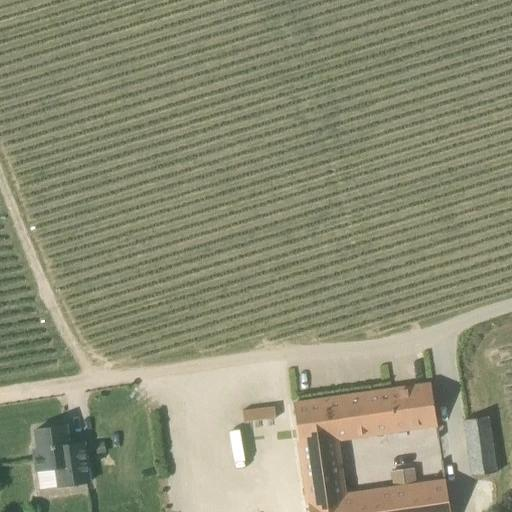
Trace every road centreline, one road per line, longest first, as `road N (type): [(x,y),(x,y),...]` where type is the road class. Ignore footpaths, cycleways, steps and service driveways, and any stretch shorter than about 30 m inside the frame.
road 1 (track): [(0,399),(219,360),(375,352),(439,339)]
road 2 (residential): [(465,511),(439,339),(511,321)]
road 3 (track): [(97,382),(0,165)]
road 4 (unknown): [(219,360),(198,511)]
